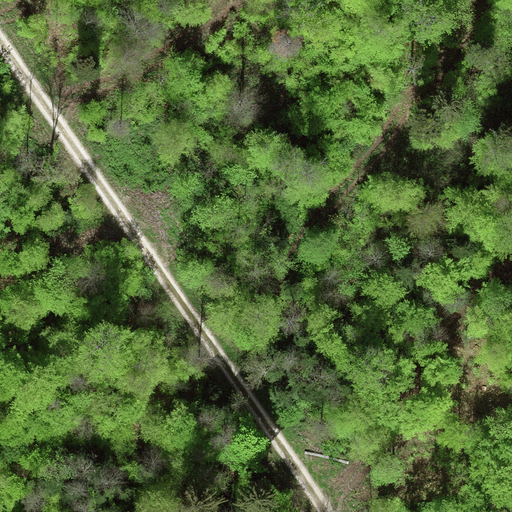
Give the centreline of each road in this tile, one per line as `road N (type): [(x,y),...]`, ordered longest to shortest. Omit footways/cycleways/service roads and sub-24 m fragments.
road 1 (track): [(0,9),(324,511)]
road 2 (track): [(171,0),(28,48)]
